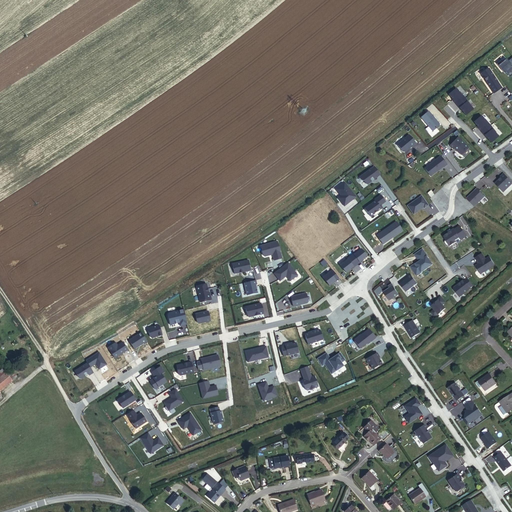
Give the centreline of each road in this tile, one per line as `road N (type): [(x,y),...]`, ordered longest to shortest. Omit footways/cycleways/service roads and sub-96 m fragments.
road 1 (track): [(127,495),(369,391),(363,381),(403,359)]
road 2 (residential): [(509,511),(361,285)]
road 3 (residential): [(361,285),(444,219),(457,186),(495,158)]
